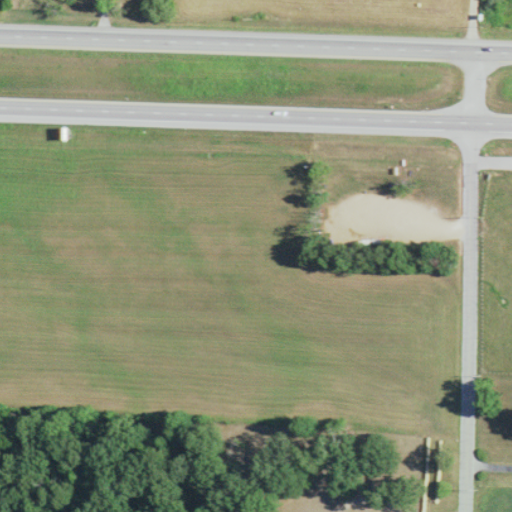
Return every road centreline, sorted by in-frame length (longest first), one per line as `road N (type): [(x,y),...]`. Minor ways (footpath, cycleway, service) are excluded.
road 1 (trunk): [(0,105),(477,121)]
road 2 (trunk): [(471,52),(0,36)]
road 3 (residential): [(470,511),(477,121)]
